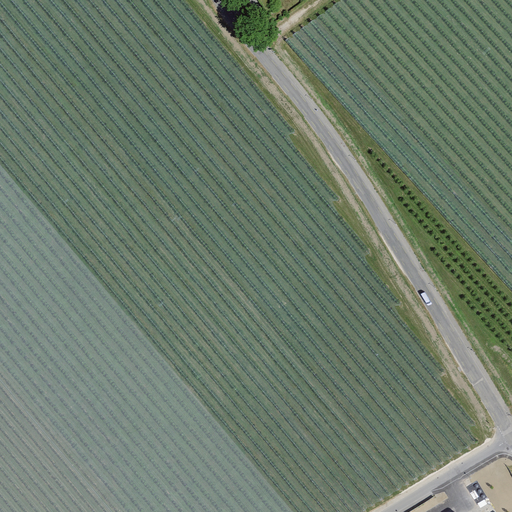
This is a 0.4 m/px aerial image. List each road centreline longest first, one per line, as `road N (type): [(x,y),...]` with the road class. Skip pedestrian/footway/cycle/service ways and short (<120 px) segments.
road 1 (unclassified): [(223,0),(351,172),(511,437)]
road 2 (unclassified): [(388,511),(511,438)]
